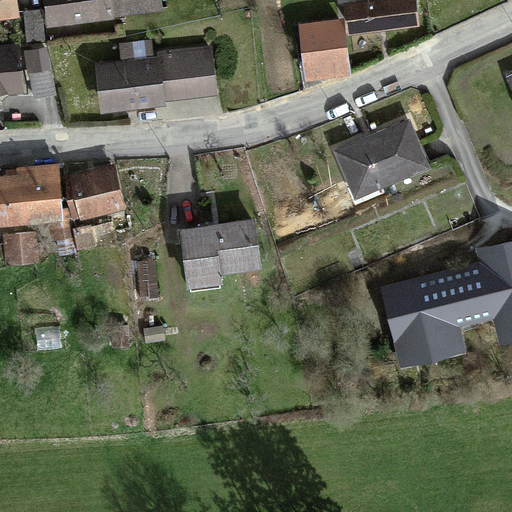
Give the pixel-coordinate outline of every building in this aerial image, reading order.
[(13,0),(0,0),(0,14),(16,12),(13,0)] [(40,0),(45,28),(113,18),(112,9),(157,3),(156,0),(40,0)] [(406,0),(340,0),(345,33),(410,26),(406,0)] [(337,11),(294,18),(302,75),(346,69),(337,11)] [(204,40),(94,57),(102,108),(211,91),(204,40)] [(17,41),(0,42),(0,90),(22,88),(17,41)] [(511,71),(503,76),(511,94),(511,71)] [(405,115),(328,147),(350,198),(426,167),(405,115)] [(113,164),(56,181),(58,219),(119,203),(113,164)] [(55,167),(0,170),(0,222),(58,219),(56,181),(55,167)] [(250,217),(176,230),(185,282),(259,270),(250,217)] [(37,229),(5,231),(7,261),(39,259),(37,229)] [(511,331),(511,237),(478,247),(485,270),(388,296),(406,364),(464,348),(457,321),(494,311),(500,335),(511,331)]
